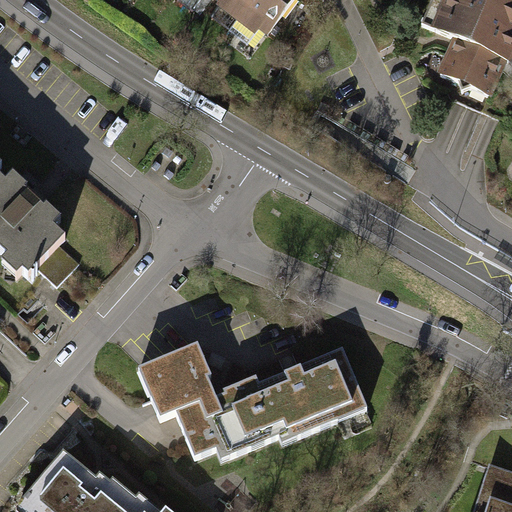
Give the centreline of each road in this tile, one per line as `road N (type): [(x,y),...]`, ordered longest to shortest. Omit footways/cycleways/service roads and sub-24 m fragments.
road 1 (residential): [(511,375),(193,232)]
road 2 (residential): [(511,240),(475,218),(435,175),(343,0)]
road 3 (secondary): [(263,148),(511,296)]
road 4 (residential): [(0,444),(193,232)]
road 5 (secondary): [(33,0),(121,64),(263,148)]
road 6 (residential): [(193,232),(0,77)]
road 7 (unknown): [(136,293),(252,363)]
